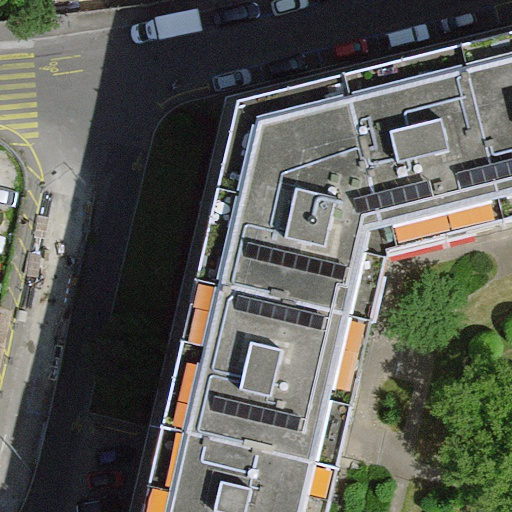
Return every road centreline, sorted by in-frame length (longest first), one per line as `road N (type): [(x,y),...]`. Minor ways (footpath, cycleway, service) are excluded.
road 1 (residential): [(52,511),(127,153),(122,77)]
road 2 (residential): [(71,84),(76,150),(0,487)]
road 3 (residential): [(122,77),(435,0)]
